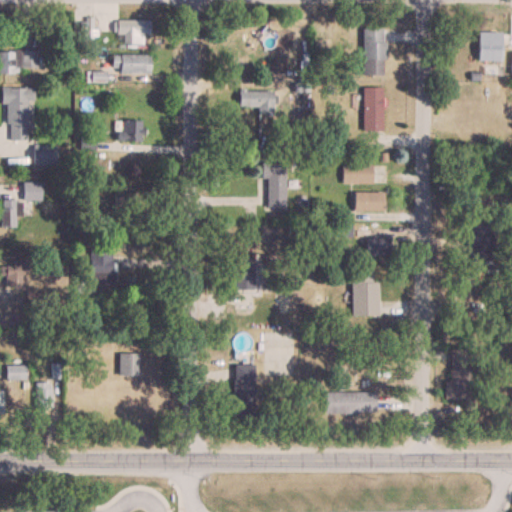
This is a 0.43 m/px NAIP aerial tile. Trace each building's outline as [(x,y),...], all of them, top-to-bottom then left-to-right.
[(149,34),(149,19),(113,19),(113,34),(121,34),(121,43),(135,43),(135,34),(149,34)] [(361,75),(383,75),(383,29),(361,29),(361,75)] [(500,61),(500,32),(476,32),(476,61),(500,61)] [(0,50),(0,71),(40,71),(40,50),(0,50)] [(147,73),(147,54),(110,54),(110,73),(147,73)] [(4,139),(26,139),(26,102),(32,102),(32,87),(4,87),(4,139)] [(380,88),(361,88),(361,130),(380,130),(380,88)] [(271,91),(237,91),(237,110),(271,110),(271,91)] [(141,119),(118,119),(118,141),(141,141),(141,119)] [(55,164),(55,144),(31,144),(31,164),(55,164)] [(265,208),(283,208),(283,157),(259,157),(259,197),(265,197),(265,208)] [(371,183),(371,165),(339,165),(339,183),(371,183)] [(39,182),(21,182),(21,200),(39,200),(39,182)] [(139,192),(113,192),(113,217),(139,217),(139,192)] [(381,193),(351,192),(351,212),(381,212),(381,193)] [(0,226),(15,227),(15,199),(0,198),(0,226)] [(492,229),(467,229),(467,251),(492,251),(492,229)] [(364,255),(387,255),(387,237),(364,237),(364,255)] [(111,248),(88,248),(88,276),(111,276),(111,248)] [(21,287),(21,260),(4,260),(4,287),(21,287)] [(251,289),(251,267),(234,267),(234,289),(251,289)] [(375,315),(375,271),(349,271),(349,315),(375,315)] [(468,398),(468,349),(448,349),(447,398),(468,398)] [(138,354),(117,354),(117,376),(138,376),(138,354)] [(252,364),(228,364),(228,417),(251,417),(252,364)] [(23,365),(4,365),(4,378),(23,378),(23,365)] [(34,406),(50,406),(50,382),(34,382),(34,406)] [(374,391),(324,391),(324,412),(374,412),(374,391)]
